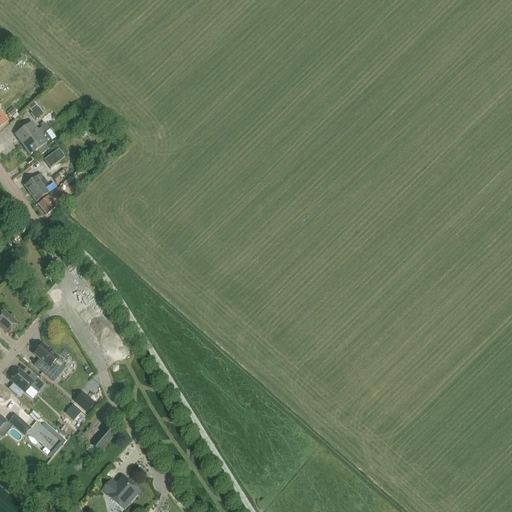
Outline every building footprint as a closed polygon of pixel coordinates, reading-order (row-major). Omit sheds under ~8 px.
[(22,57),(18,60),(22,65),(26,62),(22,57)] [(35,87),(27,96),(32,101),(40,92),(35,87)] [(29,109),(32,113),(39,108),(35,104),(29,109)] [(13,107),(7,112),(10,116),(16,111),(13,107)] [(36,120),(43,113),(39,108),(32,113),(31,114),(33,116),(36,120)] [(39,126),(40,128),(38,131),(32,123),(14,135),(18,139),(22,145),(39,133),(41,136),(46,133),(44,130),(46,128),(43,123),(39,126)] [(22,145),(30,156),(35,152),(39,157),(50,149),(48,146),(53,143),(49,138),(45,141),(41,136),(39,133),(22,145)] [(50,169),(65,158),(59,150),(44,161),(50,169)] [(56,184),(67,176),(63,170),(52,179),(56,184)] [(50,187),(41,174),(37,177),(36,177),(24,186),(36,203),(56,188),(53,184),(50,187)] [(67,197),(66,196),(70,194),(64,187),(61,189),(60,189),(49,198),(47,197),(38,205),(47,216),(56,207),(67,197)] [(15,232),(3,242),(2,243),(6,248),(9,245),(12,248),(22,240),(15,232)] [(68,268),(74,264),(70,258),(64,262),(68,268)] [(0,326),(9,334),(17,324),(3,312),(0,315),(0,326)] [(42,345),(34,355),(39,359),(46,365),(40,371),(53,382),(61,372),(67,366),(58,358),(42,345)] [(11,381),(25,393),(30,387),(38,393),(45,385),(32,374),(28,378),(19,371),(11,381)] [(24,436),(31,429),(16,416),(9,423),(24,436)] [(63,422),(71,429),(76,423),(68,416),(63,422)] [(89,444),(100,454),(106,447),(105,447),(115,435),(105,427),(95,438),(94,437),(89,444)] [(34,466),(27,467),(29,476),(36,474),(34,466)] [(103,491),(112,499),(124,510),(140,492),(124,478),(117,486),(112,481),(103,491)]
